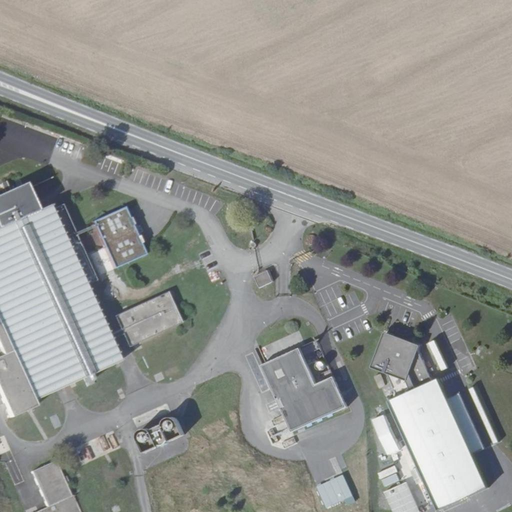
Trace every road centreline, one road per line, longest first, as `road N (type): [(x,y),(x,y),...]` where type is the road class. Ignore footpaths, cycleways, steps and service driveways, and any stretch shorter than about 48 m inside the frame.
road 1 (secondary): [(199,163),(511,284)]
road 2 (secondary): [(199,163),(0,79)]
road 3 (secondary): [(0,92),(199,163)]
